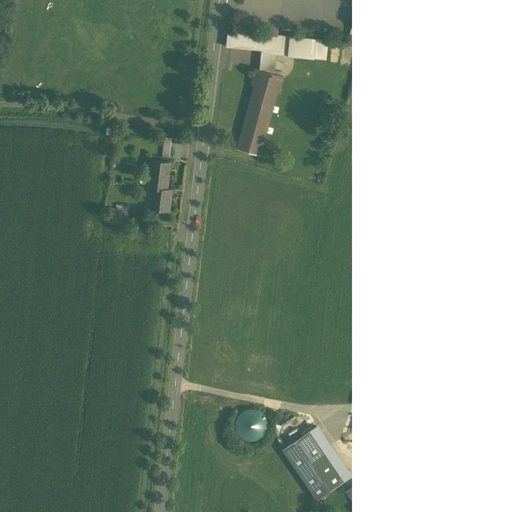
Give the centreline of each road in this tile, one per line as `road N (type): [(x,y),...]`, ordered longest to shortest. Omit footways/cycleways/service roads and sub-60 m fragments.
road 1 (tertiary): [(158,511),(203,131)]
road 2 (unclassified): [(0,104),(203,131)]
road 3 (tertiary): [(203,131),(219,0)]
road 4 (unknown): [(203,131),(331,161)]
